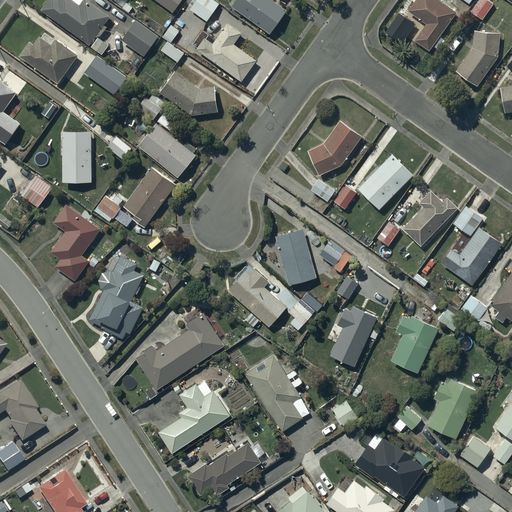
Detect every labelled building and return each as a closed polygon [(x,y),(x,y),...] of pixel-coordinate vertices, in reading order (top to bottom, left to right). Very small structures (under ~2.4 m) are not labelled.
[(59,0),(49,0),(42,10),(89,46),(111,17),(89,0),(84,0),(85,0),(84,0),(60,0),(59,0)] [(156,0),(173,12),(182,0),(156,0)] [(219,5),(212,0),(196,0),(190,10),(185,7),(181,14),(195,24),(200,17),(207,22),(219,5)] [(271,0),(235,0),(231,7),(271,34),(287,11),(271,0)] [(455,11),(440,0),(416,0),(410,9),(428,22),(416,38),(429,48),(455,11)] [(494,2),(490,0),(478,0),(471,10),(482,18),(494,2)] [(414,23),(399,12),(386,30),(401,41),(414,23)] [(158,36),(136,20),(123,40),(145,55),(158,36)] [(202,30),(193,44),(197,48),(195,50),(241,82),(257,61),(234,45),(242,34),(227,23),(216,40),(202,30)] [(179,31),(171,25),(163,36),(171,41),(179,31)] [(474,46),(458,69),(477,82),(497,54),(499,32),(476,30),(474,46)] [(31,42),(20,56),(58,83),(78,55),(56,40),(55,41),(44,33),(35,45),(31,42)] [(100,38),(93,47),(102,54),(109,45),(100,38)] [(184,54),(167,42),(161,50),(178,62),(184,54)] [(127,75),(97,54),(85,71),(115,92),(127,75)] [(198,89),(176,71),(160,93),(193,116),(218,112),(214,87),(198,89)] [(17,94),(0,81),(0,139),(7,144),(21,124),(5,112),(17,94)] [(511,84),(502,87),(506,110),(511,108),(511,84)] [(146,97),(138,108),(153,120),(162,109),(146,97)] [(323,144),(308,150),(319,175),(341,166),(362,137),(340,121),(323,144)] [(141,143),(139,146),(178,178),(196,155),(157,124),(147,136),(145,135),(139,141),(141,143)] [(92,132),(63,132),(64,182),(93,182),(92,132)] [(117,136),(108,147),(124,159),(132,149),(117,136)] [(413,175),(392,155),(358,189),(379,210),(413,175)] [(146,228),(176,184),(151,167),(124,206),(120,204),(123,200),(116,195),(112,201),(105,196),(95,211),(111,222),(113,218),(114,219),(115,218),(128,227),(133,219),(146,228)] [(30,184),(22,195),(40,207),(53,188),(31,173),(25,181),(30,184)] [(335,190),(319,179),(311,189),(327,201),(335,190)] [(357,193),(346,185),(334,202),(344,210),(357,193)] [(424,207),(403,229),(421,247),(458,209),(447,198),(442,203),(431,192),(419,203),(424,207)] [(67,204),(53,222),(66,232),(50,252),(60,260),(56,266),(75,281),(89,263),(94,268),(99,262),(93,257),(90,261),(82,255),(101,229),(67,204)] [(452,223),(470,235),(482,219),(465,206),(452,223)] [(12,221),(0,214),(0,224),(7,229),(12,221)] [(399,228),(388,221),(377,239),(388,246),(399,228)] [(450,249),(440,263),(472,285),(501,244),(478,228),(459,255),(450,249)] [(304,229),(275,237),(288,285),(317,278),(304,229)] [(342,254),(327,244),(319,256),(335,266),(342,254)] [(104,290),(90,319),(103,326),(102,328),(124,339),(127,332),(130,334),(143,307),(132,302),(145,276),(135,271),(138,265),(122,256),(114,272),(113,272),(112,272),(111,271),(110,271),(109,271),(108,272),(107,272),(106,272),(105,272),(105,273),(104,273),(103,274),(102,275),(101,276),(100,277),(100,278),(100,279),(100,280),(99,280),(99,281),(99,282),(99,283),(99,284),(100,285),(100,286),(101,287),(101,288),(102,289),(103,290),(104,290)] [(507,316),(511,320),(511,257),(504,269),(511,274),(489,304),(498,311),(494,316),(503,322),(507,316)] [(238,280),(228,290),(253,313),(247,320),(254,327),(260,320),(268,327),(287,306),(265,287),(270,282),(255,269),(253,271),(246,265),(235,278),(238,280)] [(348,276),(337,291),(347,299),(359,283),(348,276)] [(488,307),(471,295),(460,309),(477,321),(488,307)] [(438,320),(453,331),(465,314),(450,303),(438,320)] [(305,307),(291,323),(298,330),(312,314),(305,307)] [(345,308),(337,326),(342,328),(329,356),(354,368),(377,318),(353,307),(351,311),(345,308)] [(153,346),(135,357),(155,389),(224,346),(203,313),(186,324),(189,330),(156,352),(153,346)] [(410,319),(403,316),(396,331),(403,335),(391,360),(417,373),(439,327),(412,315),(410,319)] [(274,355),(245,374),(282,431),(302,418),(291,401),(299,396),(294,388),(303,382),(294,369),(286,374),(274,355)] [(434,399),(439,401),(440,401),(428,426),(456,438),(478,391),(447,377),(444,383),(442,382),(434,399)] [(22,381),(0,393),(0,413),(5,410),(11,419),(9,420),(20,440),(46,426),(36,409),(37,408),(22,381)] [(181,416),(158,432),(172,454),(230,415),(213,390),(211,391),(204,381),(197,386),(195,383),(179,394),(188,408),(179,413),(181,416)] [(511,392),(508,398),(511,401),(511,405),(496,428),(511,440),(511,392)] [(346,400),(333,409),(345,426),(358,417),(346,400)] [(422,420),(407,406),(397,417),(412,431),(422,420)] [(368,444),(356,465),(374,477),(375,476),(404,496),(425,468),(414,460),(416,458),(396,444),(394,446),(383,438),(375,449),(368,444)] [(25,459),(12,441),(1,449),(0,447),(0,459),(8,471),(25,459)] [(511,445),(505,441),(494,456),(505,464),(511,453),(511,445)] [(205,464),(187,476),(200,495),(211,488),(216,496),(228,487),(227,485),(260,462),(247,443),(228,457),(225,454),(207,466),(205,464)] [(63,470),(37,487),(53,511),(81,511),(80,510),(87,505),(63,470)] [(347,475),(326,504),(337,511),(393,511),(395,510),(383,501),(385,499),(367,486),(365,488),(347,475)] [(31,481),(16,491),(19,495),(24,492),(25,494),(35,487),(31,481)] [(277,511),(324,511),(303,485),(288,497),(290,500),(277,511)] [(426,496),(414,511),(453,511),(458,506),(443,496),(438,504),(426,496)]
